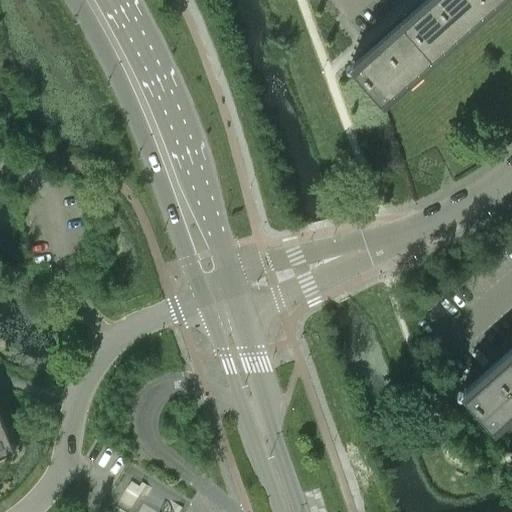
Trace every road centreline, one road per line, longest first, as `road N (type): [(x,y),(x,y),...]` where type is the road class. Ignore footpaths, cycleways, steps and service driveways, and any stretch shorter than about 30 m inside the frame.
road 1 (unclassified): [(23,511),(65,463),(77,398),(98,355),(132,328),(203,300)]
road 2 (tertiary): [(203,300),(277,511)]
road 3 (tertiary): [(299,511),(235,309)]
road 4 (tertiary): [(185,186),(167,132),(100,0)]
road 5 (residential): [(345,254),(445,217),(511,174)]
road 6 (residential): [(235,309),(306,281),(345,254)]
road 7 (residential): [(345,254),(315,251),(225,275)]
